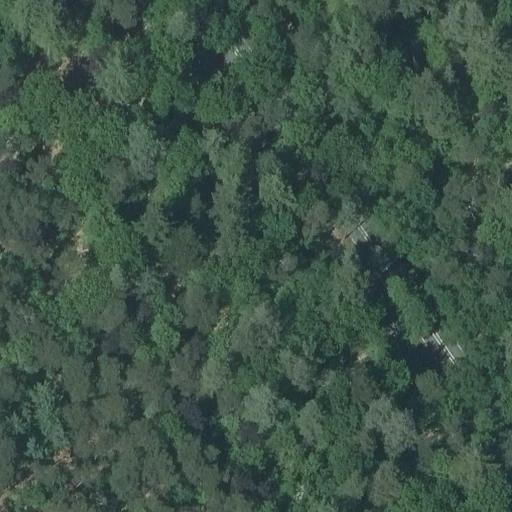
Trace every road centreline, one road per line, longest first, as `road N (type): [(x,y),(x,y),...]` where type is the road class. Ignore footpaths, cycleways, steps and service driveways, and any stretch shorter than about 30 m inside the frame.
road 1 (tertiary): [(511,436),(208,0)]
road 2 (unknown): [(511,351),(262,0)]
road 3 (track): [(200,511),(0,234)]
road 4 (track): [(0,141),(37,97),(188,32)]
road 5 (track): [(511,164),(401,225),(383,244)]
